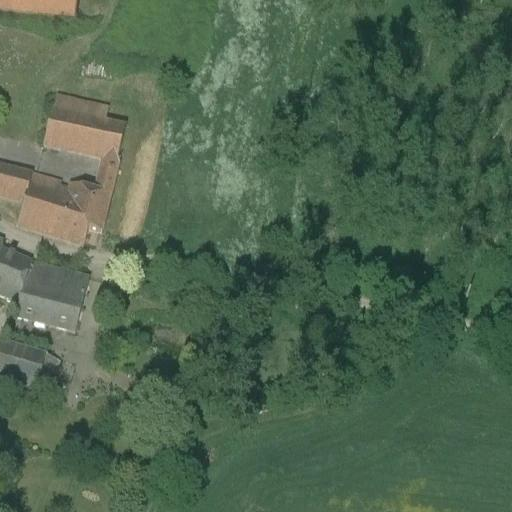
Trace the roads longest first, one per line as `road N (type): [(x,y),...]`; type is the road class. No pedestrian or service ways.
road 1 (track): [(511,340),(51,254),(0,231)]
road 2 (track): [(149,511),(168,472),(199,444),(338,403),(364,386),(418,319)]
